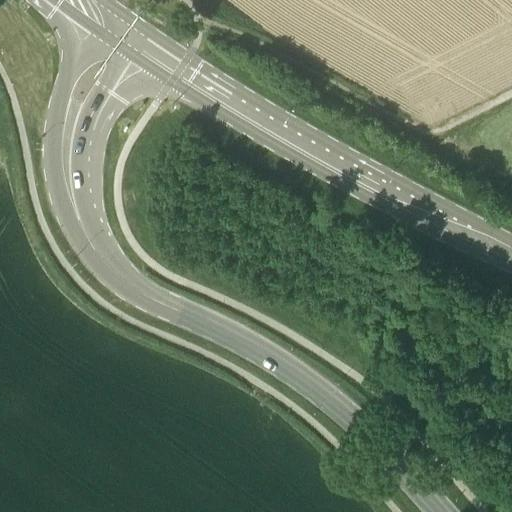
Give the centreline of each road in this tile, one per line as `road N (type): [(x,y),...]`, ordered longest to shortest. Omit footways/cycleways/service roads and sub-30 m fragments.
road 1 (secondary): [(437,511),(321,394),(106,268),(87,242),(68,177),(77,109)]
road 2 (primary): [(124,32),(511,258)]
road 3 (primary): [(39,0),(56,13),(75,49),(77,109)]
